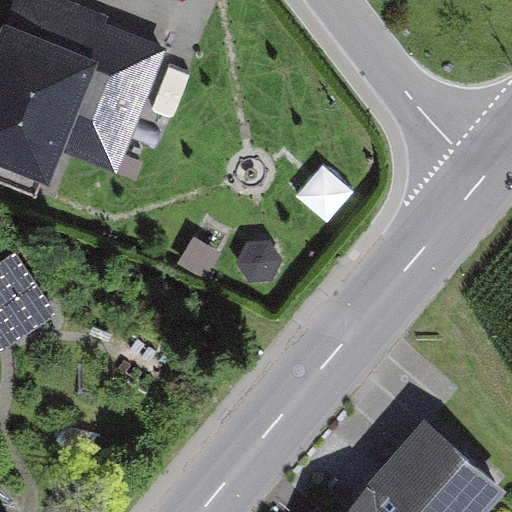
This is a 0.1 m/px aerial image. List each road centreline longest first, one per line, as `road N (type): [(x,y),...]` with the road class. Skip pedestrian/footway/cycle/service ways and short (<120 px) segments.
road 1 (secondary): [(213,511),(482,180)]
road 2 (unclassified): [(482,180),(333,0)]
